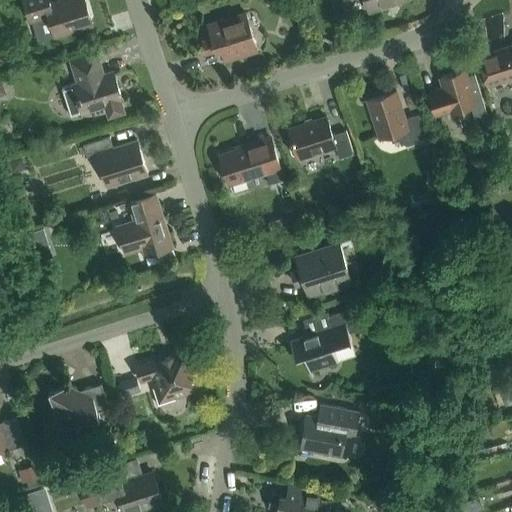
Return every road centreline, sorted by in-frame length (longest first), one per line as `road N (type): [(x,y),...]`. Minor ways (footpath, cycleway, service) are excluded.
road 1 (residential): [(170,116),(451,27),(459,0)]
road 2 (residential): [(0,367),(226,296)]
road 3 (residential): [(222,511),(236,403),(226,296)]
road 4 (residential): [(226,296),(170,116)]
road 5 (residential): [(170,116),(132,0)]
